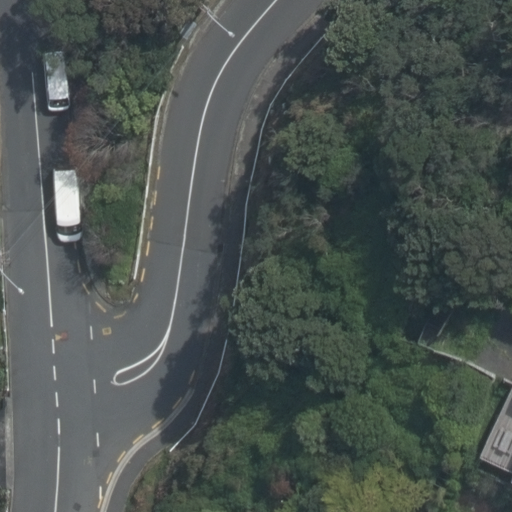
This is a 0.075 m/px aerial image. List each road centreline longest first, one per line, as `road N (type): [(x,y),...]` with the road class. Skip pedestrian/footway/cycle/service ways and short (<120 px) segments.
road 1 (residential): [(285,0),(201,123),(173,332),(83,395)]
road 2 (residential): [(26,0),(35,196),(56,323),(83,395)]
